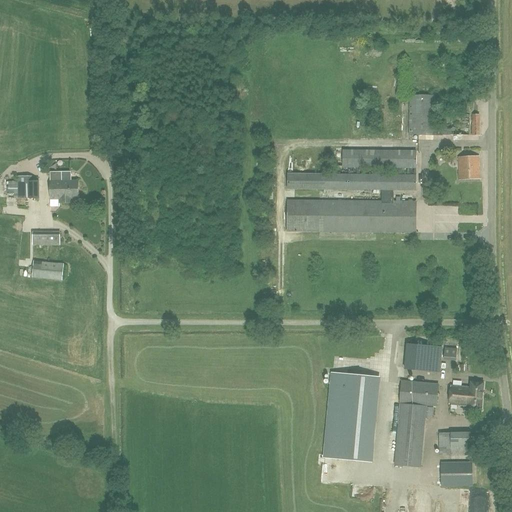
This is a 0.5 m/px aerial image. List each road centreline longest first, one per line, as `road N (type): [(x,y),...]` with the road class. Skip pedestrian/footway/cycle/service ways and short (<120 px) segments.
road 1 (unclassified): [(113,323),(500,321)]
road 2 (unclassified): [(500,321),(493,0)]
road 3 (unclassified): [(511,444),(500,321)]
